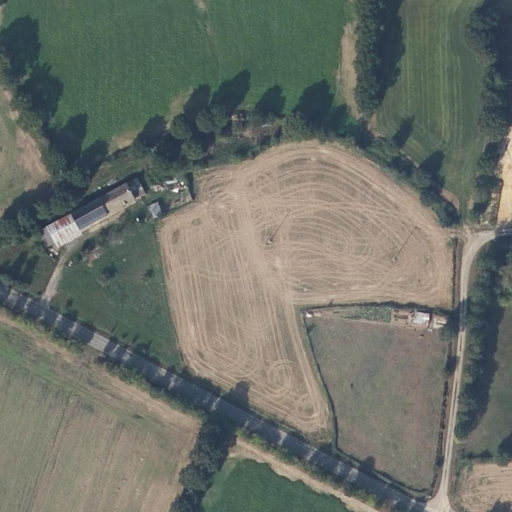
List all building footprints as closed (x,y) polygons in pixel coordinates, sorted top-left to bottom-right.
[(130,185),(125,188),(70,219),(79,235),(140,201),(130,185)] [(147,206),(154,218),(163,212),(157,201),(147,206)] [(54,249),(79,235),(70,219),(45,233),(54,249)] [(54,249),(45,233),(39,236),(34,240),(44,255),(54,249)] [(413,324),(428,325),(429,313),(414,311),(413,324)]
